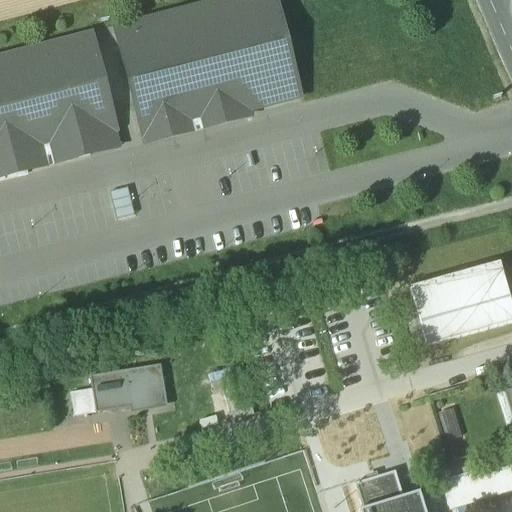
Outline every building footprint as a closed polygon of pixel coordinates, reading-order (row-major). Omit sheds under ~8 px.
[(219,4),(194,11),(193,10),(192,10),(193,11),(168,18),(167,17),(166,17),(166,18),(141,24),(141,23),(140,24),(140,25),(115,31),(115,30),(114,31),(114,32),(115,31),(122,58),(121,58),(121,59),(122,59),(129,85),(128,85),(128,86),(129,86),(136,112),(135,112),(135,113),(136,113),(143,139),(142,140),(142,141),(143,140),(158,136),(158,137),(159,136),(179,131),(180,131),(180,130),(195,126),(195,127),(197,127),(196,126),(222,120),(223,120),(223,119),(247,113),(247,114),(248,114),(248,113),(273,106),(273,107),(274,107),(274,106),(299,100),(299,101),(300,100),(300,99),(299,99),(292,73),(293,73),(293,72),(292,72),(285,46),(286,46),(286,45),(285,45),(278,19),(279,18),(279,17),(278,18),(273,0),(235,0),(220,4),(220,3),(218,4),(219,4)] [(38,51),(13,57),(13,56),(12,57),(0,60),(0,179),(5,178),(5,179),(6,179),(6,178),(27,172),(27,173),(28,173),(28,172),(49,167),(50,168),(51,167),(51,166),(69,162),(70,162),(71,162),(71,161),(90,156),(90,157),(91,157),(91,156),(90,156),(86,142),(87,142),(87,141),(105,136),(105,137),(107,137),(106,135),(106,136),(89,70),(90,70),(89,69),(98,67),(98,68),(99,68),(99,67),(98,67),(91,38),(91,37),(91,36),(90,37),(65,44),(65,43),(64,43),(64,44),(39,51),(39,50),(38,50),(38,51)] [(427,349),(511,325),(511,310),(500,267),(411,292),(427,349)] [(96,417),(167,405),(161,370),(90,382),(91,385),(95,410),(96,417)] [(214,371),(206,374),(213,395),(221,393),(214,371)] [(73,413),(95,410),(91,385),(69,389),(73,413)] [(232,391),(223,394),(230,415),(239,413),(241,420),(254,416),(250,403),(237,406),(232,391)] [(511,392),(503,396),(510,420),(511,419),(511,392)] [(200,425),(202,432),(217,427),(215,420),(200,425)] [(511,472),(509,464),(440,484),(448,511),(453,511),(511,494),(511,472)] [(370,511),(418,511),(408,478),(364,491),(370,511)]
